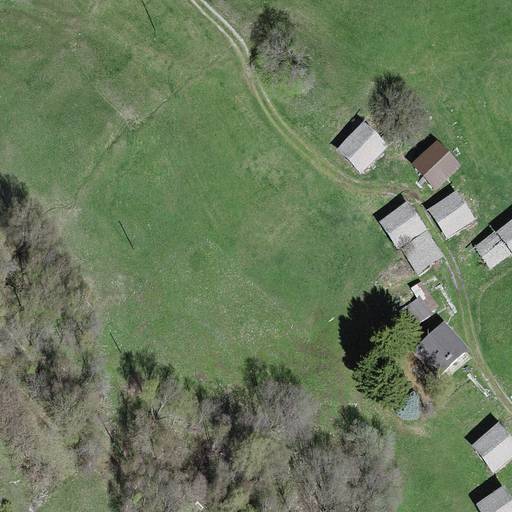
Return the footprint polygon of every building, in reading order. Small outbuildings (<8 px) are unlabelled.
[(363,130),(338,153),(361,177),(386,155),(363,130)] [(435,146),(411,171),(436,195),(460,171),(435,146)] [(457,197),(428,214),(446,243),(475,225),(457,197)] [(407,208),(380,226),(398,253),(425,234),(407,208)] [(511,223),(494,236),(511,260),(511,223)] [(473,249),(489,273),(508,259),(492,236),(473,249)] [(426,237),(402,252),(419,277),(442,262),(426,237)] [(415,299),(395,311),(408,331),(432,316),(429,314),(438,309),(422,282),(409,290),(415,299)] [(444,327),(412,356),(437,385),(470,355),(444,327)] [(511,445),(497,428),(472,450),(495,477),(511,462),(511,445)] [(511,511),(511,504),(505,492),(477,507),(479,511),(511,511)]
